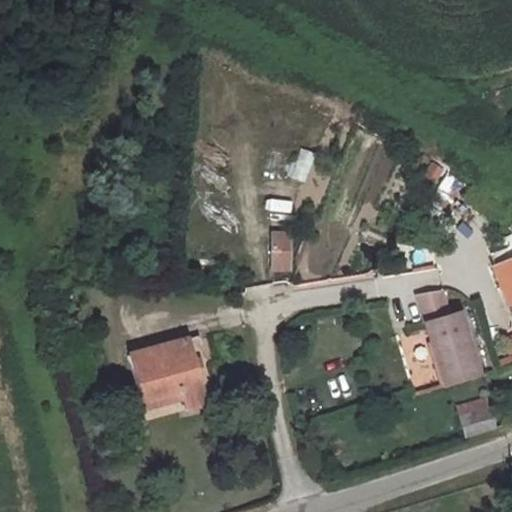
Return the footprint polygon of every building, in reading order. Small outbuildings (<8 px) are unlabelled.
[(267,200),(266,212),(294,215),(295,203),(267,200)] [(295,233),(271,234),(272,275),(296,274),(295,233)] [(511,256),(492,264),(511,307),(511,256)] [(426,323),(450,316),(442,292),(417,296),(426,323)] [(426,323),(446,386),(481,375),(461,312),(450,316),(426,323)] [(427,331),(401,334),(406,369),(431,366),(427,331)] [(180,388),(184,399),(187,410),(208,404),(189,337),(128,356),(141,398),(180,388)] [(511,341),(496,345),(500,364),(511,361),(511,341)] [(144,409),(184,399),(180,388),(141,398),(144,409)] [(479,416),(487,413),(482,399),(455,408),(463,436),(484,430),(479,416)] [(488,414),(487,413),(479,416),(484,430),(492,427),(488,414)]
